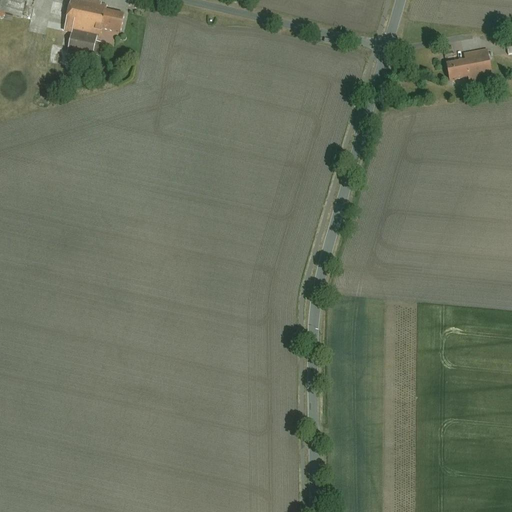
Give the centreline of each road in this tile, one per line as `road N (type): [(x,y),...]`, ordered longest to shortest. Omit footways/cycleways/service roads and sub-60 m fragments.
road 1 (tertiary): [(386,47),(313,314),(314,511)]
road 2 (residential): [(183,0),(386,47)]
